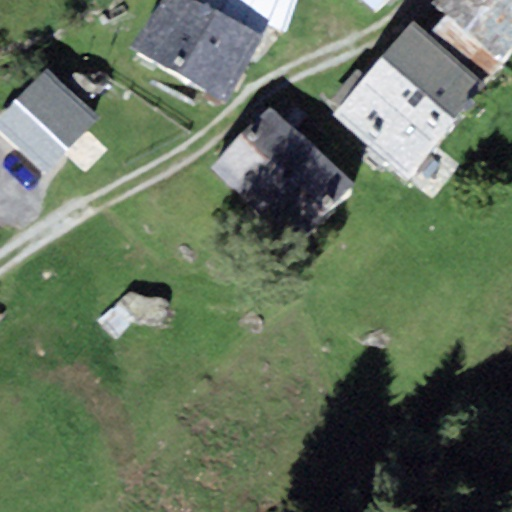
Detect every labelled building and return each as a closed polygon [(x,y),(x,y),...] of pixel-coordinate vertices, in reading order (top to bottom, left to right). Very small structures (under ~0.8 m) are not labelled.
[(276,0),(171,0),(139,67),(224,108),(276,0)] [(360,0),(380,19),(398,0),(360,0)] [(511,0),(447,0),(438,11),(501,66),(511,53),(511,0)] [(484,85),(414,27),(342,114),(412,172),(484,85)] [(355,198),(274,115),(214,173),(294,257),(355,198)]
